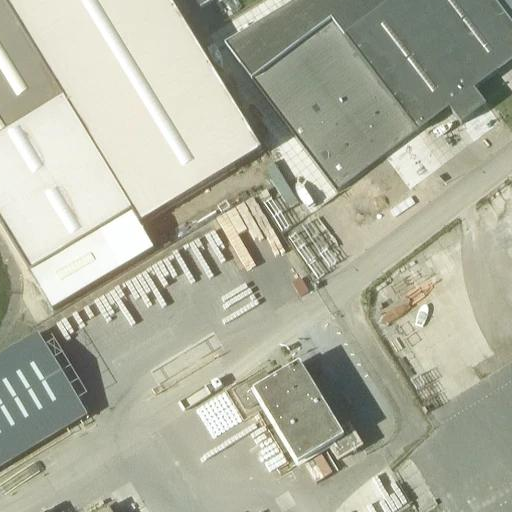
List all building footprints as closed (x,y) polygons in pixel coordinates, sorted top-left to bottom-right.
[(0,0),(0,124),(7,135),(63,101),(137,225),(264,153),(170,0),(0,0)] [(193,0),(200,12),(219,0),(193,0)] [(511,24),(494,0),(301,0),(225,46),(250,78),(336,194),(448,109),(461,126),(486,107),(474,91),(511,63),(511,24)] [(27,281),(49,316),(118,273),(97,239),(27,281)] [(0,470),(88,417),(37,335),(0,357),(0,470)] [(397,350),(407,380),(450,366),(440,336),(397,350)] [(337,462),(361,449),(362,448),(349,427),(338,433),(299,368),(298,367),(274,382),(270,376),(268,377),(265,373),(234,393),(245,413),(258,405),(262,410),(295,469),(329,449),(337,462)]
